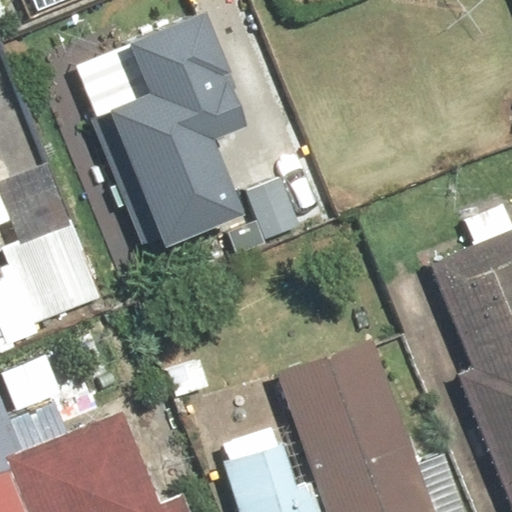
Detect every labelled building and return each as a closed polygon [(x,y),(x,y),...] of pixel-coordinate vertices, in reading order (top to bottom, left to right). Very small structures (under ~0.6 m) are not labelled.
[(127,108),(90,123),(143,256),(229,222),(197,143),(240,126),(193,8),(101,44),(127,108)] [(511,511),(511,223),(508,224),(499,201),(454,219),(463,243),(418,261),(462,368),(446,374),(501,511),(511,511)] [(0,347),(104,307),(69,217),(0,243),(0,347)] [(284,420),(208,447),(231,511),(425,511),(362,335),(266,370),(284,420)] [(153,501),(113,405),(64,426),(52,396),(60,393),(41,348),(0,364),(0,511),(182,511),(174,492),(153,501)]
